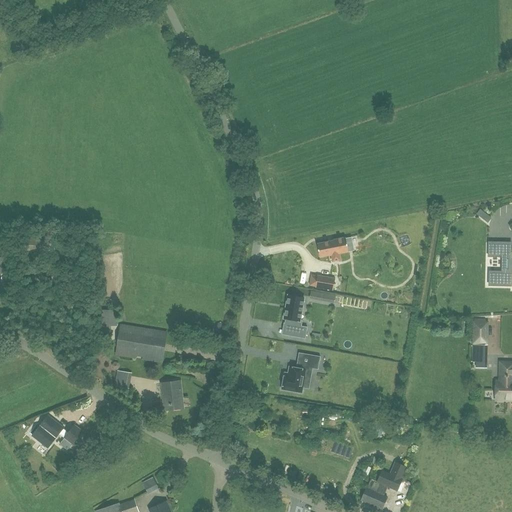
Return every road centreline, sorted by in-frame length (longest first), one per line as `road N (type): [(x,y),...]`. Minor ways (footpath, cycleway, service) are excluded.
road 1 (unclassified): [(221,463),(257,201),(162,0)]
road 2 (unclassified): [(221,463),(128,418),(50,359),(0,333)]
road 3 (unclassified): [(335,511),(221,463)]
